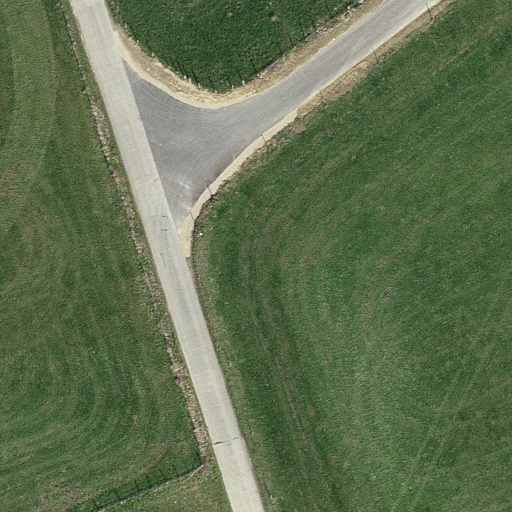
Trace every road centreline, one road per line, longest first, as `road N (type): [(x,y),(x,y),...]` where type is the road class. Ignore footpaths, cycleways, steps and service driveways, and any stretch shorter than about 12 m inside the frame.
road 1 (unclassified): [(248,511),(85,0)]
road 2 (track): [(426,0),(153,211)]
